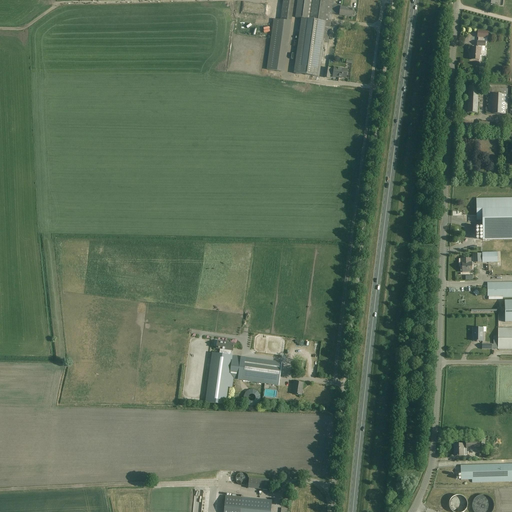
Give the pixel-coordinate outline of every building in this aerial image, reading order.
[(287,22),(291,22),(293,0),(283,0),(281,21),(274,20),(267,71),(280,72),(287,22)] [(353,11),(353,10),(353,9),(341,7),(340,11),(333,10),(334,0),(298,0),(296,18),(302,19),(295,74),(319,77),(323,42),(328,43),(332,14),(340,15),(339,15),(352,17),(352,16),(354,16),(355,12),(353,11)] [(477,41),(477,46),(478,46),(478,48),(471,48),(471,52),(472,52),(471,60),(479,61),(480,56),(481,48),(481,46),(485,46),(485,42),(484,42),(485,38),(488,38),(488,32),(478,32),(478,38),(479,38),(478,42),(477,41)] [(325,68),(324,78),(330,79),(330,76),(333,76),(333,77),(339,78),(339,77),(346,78),(346,76),(347,76),(348,75),(348,73),(347,72),(347,70),(334,68),(334,69),(325,68)] [(479,87),(478,87),(469,87),(468,113),(478,114),(479,87)] [(507,115),(508,90),(489,89),(488,114),(507,115)] [(478,130),(489,131),(490,124),(479,122),(478,130)] [(511,198),(476,199),(477,221),(482,221),(483,240),(511,239),(511,198)] [(498,262),(498,252),(482,253),(482,263),(498,262)] [(473,254),(474,263),(482,263),(481,254),(473,254)] [(463,273),(472,273),(472,262),(471,262),(471,258),(461,259),(461,264),(462,264),(463,273)] [(511,282),(487,283),(487,287),(488,296),(503,296),(503,298),(511,298),(511,282)] [(473,328),(473,333),(474,333),(474,341),(477,341),(477,342),(478,342),(478,341),(483,341),(483,333),(483,328),(473,328)] [(498,331),(498,339),(498,349),(511,349),(511,328),(498,328),(498,331)] [(220,349),(219,354),(229,355),(230,351),(233,351),(234,344),(229,343),(229,342),(220,341),(219,349),(220,349)] [(219,354),(213,353),(206,403),(226,405),(228,388),(232,388),(233,379),(229,378),(232,362),(233,356),(229,355),(219,354)] [(238,380),(279,385),(282,363),(282,364),(245,359),(245,358),(241,357),(240,363),(232,362),(229,378),(233,379),(238,380)] [(301,395),(302,386),(303,383),(294,382),(293,394),(301,395)] [(266,405),(262,390),(248,393),(252,408),(266,405)] [(467,449),(471,448),(479,448),(479,440),(466,440),(467,444),(454,444),(455,456),(464,456),(467,456),(467,449)] [(511,464),(461,466),(461,480),(511,478),(511,464)] [(249,479),(249,481),(248,489),(268,490),(269,480),(249,479)] [(271,511),(272,501),(226,496),(224,511),(271,511)] [(468,505),(468,504),(467,503),(467,502),(467,501),(466,500),(465,499),(465,498),(464,498),(463,497),(462,496),(461,496),(460,496),(459,496),(458,496),(457,496),(456,496),(455,497),(454,497),(453,498),(452,499),(451,500),(451,501),(450,501),(450,502),(450,503),(450,504),(450,505),(450,506),(450,507),(450,508),(451,509),(451,510),(452,510),(452,511),(453,511),(464,511),(465,511),(466,510),(467,509),(467,508),(467,507),(468,506),(468,505)]
